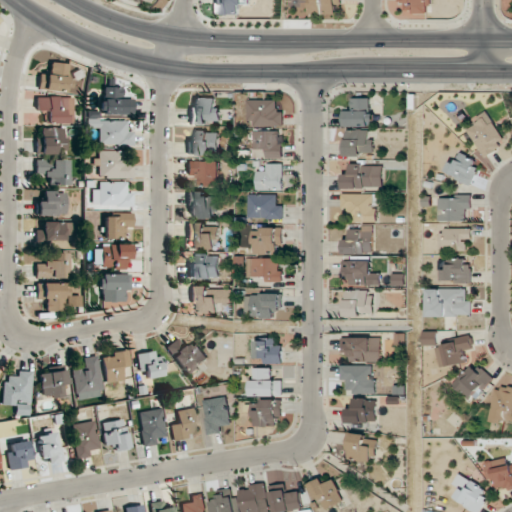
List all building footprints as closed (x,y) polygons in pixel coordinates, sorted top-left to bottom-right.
[(213,0),(213,5),(223,5),(222,14),(236,15),(237,5),(248,5),(247,0),(213,0)] [(311,0),(312,14),(338,13),(337,5),(342,5),(342,0),(311,0)] [(429,0),(398,0),(399,2),(408,2),(408,12),(430,12),(429,0)] [(66,63),(48,62),(47,74),(38,73),(37,90),(65,91),(66,63)] [(102,87),(101,101),(98,101),(97,114),(130,115),(131,99),(121,98),(121,87),(102,87)] [(35,97),(35,111),(45,111),(45,123),(72,122),(72,97),(35,97)] [(193,98),(193,107),(189,107),(188,124),(220,124),(220,107),(216,107),(216,98),(193,98)] [(370,98),(352,98),(353,110),(342,111),(343,126),(375,125),(375,113),(370,113),(370,98)] [(278,99),(250,100),(250,126),(284,126),(284,110),(278,110),(278,99)] [(477,116),(479,123),(469,127),(482,157),(505,146),(489,110),(477,116)] [(126,120),(86,119),(86,128),(97,128),(97,145),(131,145),(132,132),(126,132),(126,120)] [(34,136),(34,152),(66,153),(66,136),(62,136),(62,128),(39,127),(39,137),(34,136)] [(370,130),(347,129),(347,138),(343,138),(342,155),(374,156),(374,139),(370,139),(370,130)] [(280,131),(254,130),(254,149),(266,149),(266,158),(283,158),(283,142),(279,142),(280,131)] [(188,140),(187,154),(217,155),(218,132),(195,131),(195,140),(188,140)] [(480,161),(457,151),(448,174),(471,183),(480,161)] [(68,185),(67,159),(34,160),(35,175),(47,175),(47,185),(68,185)] [(219,161),(187,160),(187,176),(200,176),(199,186),(219,186),(219,161)] [(283,189),(283,164),(266,164),(266,171),(256,171),(257,190),(283,189)] [(383,187),(383,165),(350,165),(351,173),(344,174),(344,188),(383,187)] [(126,182),(97,181),(97,189),(90,189),(90,205),(132,206),(132,193),(125,193),(126,182)] [(216,216),(216,196),(205,196),(205,191),(188,192),(188,217),(216,216)] [(65,192),(42,192),(43,201),(36,201),(36,215),(65,215),(65,192)] [(354,222),(378,222),(378,194),(343,193),(342,206),(354,206),(354,222)] [(283,219),(283,205),(277,205),(277,194),(249,194),(249,218),(283,219)] [(467,221),(467,208),(472,209),(472,196),(441,196),(440,220),(467,221)] [(102,213),(103,239),(121,239),(121,226),(131,226),(131,212),(102,213)] [(64,241),(64,235),(71,236),(71,222),(41,221),(41,229),(35,229),(35,240),(64,241)] [(192,249),(218,248),(217,222),(186,223),(187,239),(192,239),(192,249)] [(374,225),(362,225),(362,229),(351,229),(350,239),(344,239),(344,253),(373,254),(374,225)] [(283,228),(253,228),(254,254),(278,254),(278,241),(283,241),(283,228)] [(441,251),(467,251),(467,238),(472,238),(472,228),(441,228),(441,251)] [(122,268),(123,260),(131,260),(131,244),(99,244),(99,251),(92,251),(92,267),(122,268)] [(34,263),(34,278),(68,277),(67,253),(54,253),(54,262),(34,263)] [(219,255),(196,254),(195,263),(189,263),(189,278),(218,279),(219,255)] [(249,258),(248,276),(266,277),(266,281),(283,281),(283,271),(279,271),(279,258),(249,258)] [(470,259),(443,260),(444,281),(471,281),(470,259)] [(380,285),(381,273),(372,273),(372,261),(348,260),(348,276),(352,276),(352,285),(380,285)] [(128,290),(128,274),(99,274),(100,302),(123,301),(123,290),(128,290)] [(65,283),(35,283),(35,299),(44,298),(44,311),(65,310),(65,283)] [(210,286),(190,286),(190,304),(196,304),(195,316),(212,316),(212,304),(231,305),(232,289),(216,289),(216,297),(209,297),(210,286)] [(429,316),(472,317),(472,301),(467,301),(467,289),(430,288),(429,316)] [(342,299),(343,316),(373,316),(373,290),(347,290),(347,299),(342,299)] [(426,345),(438,344),(438,332),(425,332),(426,345)] [(437,345),(442,367),(466,362),(463,350),(474,348),(471,336),(437,345)] [(207,360),(196,342),(186,348),(179,337),(165,345),(182,374),(207,360)] [(381,337),(342,338),(342,352),(351,352),(351,362),(381,361),(381,337)] [(256,358),(264,358),(264,363),(283,363),(283,345),(277,345),(277,340),(256,339),(256,358)] [(105,383),(123,379),(121,367),(129,365),(126,349),(112,352),(112,356),(101,357),(105,383)] [(142,380),(163,375),(157,349),(137,354),(142,380)] [(76,400),(103,395),(96,355),(81,357),(83,368),(71,370),(76,400)] [(372,365),(342,365),(342,380),(347,380),(347,389),(354,389),(354,394),(376,393),(376,378),(372,379),(372,365)] [(453,384),(470,401),(493,377),(483,368),(479,372),(471,365),(453,384)] [(253,396),(283,396),(283,380),(273,380),(273,368),(253,368),(253,396)] [(66,396),(63,370),(39,373),(41,395),(51,394),(52,398),(66,396)] [(31,372),(16,371),(16,376),(3,375),(2,405),(15,405),(14,414),(30,415),(31,372)] [(511,387),(494,386),(491,420),(511,421),(511,387)] [(221,426),(230,425),(227,397),(203,400),(208,435),(222,433),(221,426)] [(347,408),(348,422),(377,422),(377,398),(354,399),(354,408),(347,408)] [(255,426),(278,425),(278,417),(283,417),(282,400),(255,401),(255,426)] [(142,446),(155,445),(154,437),(164,436),(160,408),(137,412),(142,446)] [(176,424),(170,424),(171,440),(188,439),(188,434),(196,433),(195,408),(175,409),(176,424)] [(99,423),(104,445),(112,443),(113,452),(128,448),(122,418),(99,423)] [(74,458),(88,457),(87,448),(95,448),(94,422),(72,423),(74,458)] [(35,435),(40,459),(46,457),(48,464),(63,461),(60,445),(56,446),(53,432),(35,435)] [(349,460),(375,461),(376,440),(367,439),(367,434),(347,433),(346,450),(350,450),(349,460)] [(30,466),(26,440),(8,443),(10,451),(5,452),(8,470),(30,466)] [(511,488),(511,464),(507,465),(506,458),(485,462),(489,480),(495,479),(497,491),(511,488)] [(478,511),(491,492),(459,473),(453,483),(461,488),(455,498),(478,511)] [(312,482),(321,509),(343,502),(335,479),(325,483),(323,478),(312,482)] [(239,490),(242,511),(269,511),(266,483),(250,485),(251,489),(239,490)] [(275,511),(286,511),(302,509),(299,491),(287,493),(287,489),(273,492),(275,511)] [(239,511),(237,496),(233,497),(232,490),(217,492),(218,500),(209,501),(210,511),(239,511)] [(189,495),(190,502),(180,503),(181,511),(205,511),(203,493),(189,495)] [(147,511),(172,511),(171,500),(147,503),(147,511)]
